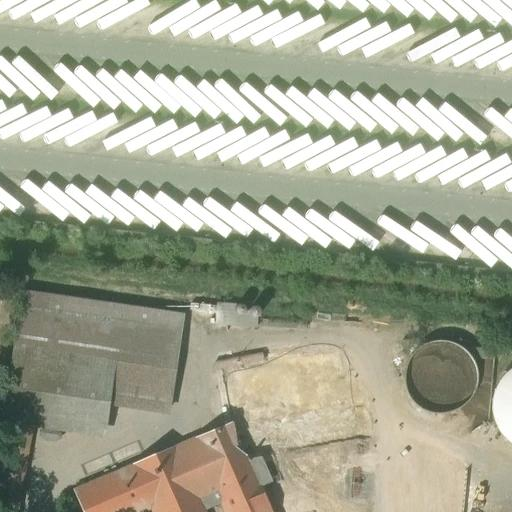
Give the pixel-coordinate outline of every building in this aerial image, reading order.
[(182,315),(21,292),(13,348),(174,372),(182,315)] [(476,386),(477,378),(476,370),(473,363),(470,357),(464,351),(459,347),(452,343),(445,342),(437,342),(429,343),(423,345),(418,349),(413,354),(409,359),(406,366),(404,373),(403,379),(405,387),(406,392),(409,398),(415,405),(422,410),(429,413),(436,414),(442,415),(448,414),(455,411),(460,408),(466,404),(470,399),(474,392),(476,386)] [(299,345),(265,350),(268,362),(301,357),(299,345)] [(174,372),(13,348),(0,421),(31,426),(105,437),(108,409),(112,404),(167,413),(174,372)] [(268,362),(222,370),(231,423),(236,434),(353,413),(341,350),(301,357),(268,362)] [(511,369),(502,378),(494,390),(491,405),(493,419),(499,432),(509,443),(511,443),(511,369)] [(231,423),(73,490),(82,511),(144,511),(151,509),(151,511),(205,511),(200,500),(207,497),(199,479),(247,458),(257,456),(273,454),(357,439),(353,413),(236,434),(231,423)] [(16,511),(31,426),(0,421),(0,422),(0,511),(16,511)] [(273,454),(273,462),(340,451),(340,455),(360,454),(357,439),(273,454)] [(273,454),(257,456),(260,462),(273,462),(273,454)] [(362,504),(360,454),(340,455),(341,471),(341,505),(362,504)] [(369,454),(360,454),(362,504),(370,504),(369,454)] [(247,458),(199,479),(207,497),(211,507),(222,503),(226,511),(270,511),(259,486),(268,481),(260,462),(257,456),(247,458)]
